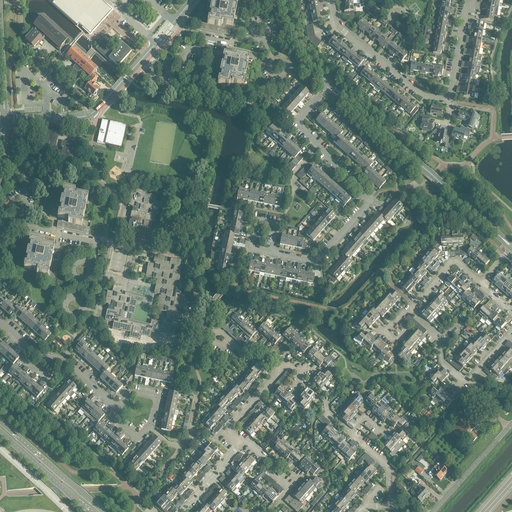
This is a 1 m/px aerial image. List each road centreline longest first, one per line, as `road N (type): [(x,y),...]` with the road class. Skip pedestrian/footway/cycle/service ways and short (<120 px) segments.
road 1 (residential): [(330,84),(300,128),(370,200),(319,260),(271,252)]
road 2 (tertiary): [(511,247),(330,84)]
road 3 (residential): [(332,0),(338,27),(422,95),(449,100)]
road 4 (secondary): [(104,511),(0,420)]
road 5 (residential): [(64,116),(95,110),(154,44),(146,35)]
road 6 (secondary): [(0,431),(89,511)]
road 7 (unclassified): [(432,511),(511,422)]
